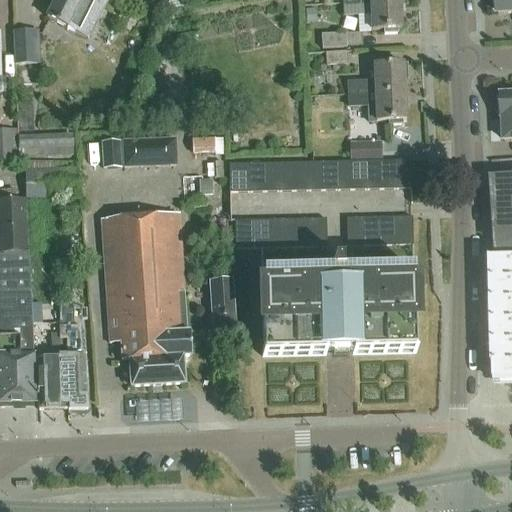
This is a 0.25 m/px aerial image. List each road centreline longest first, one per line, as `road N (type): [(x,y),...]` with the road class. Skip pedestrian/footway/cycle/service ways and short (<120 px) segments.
road 1 (residential): [(457,428),(465,176),(458,60)]
road 2 (secondary): [(282,507),(0,507)]
road 3 (residential): [(222,441),(23,450)]
road 4 (secondary): [(462,475),(282,507)]
road 5 (residential): [(403,434),(222,441)]
